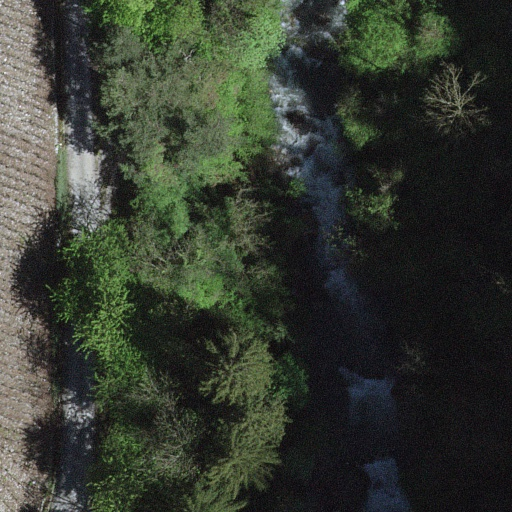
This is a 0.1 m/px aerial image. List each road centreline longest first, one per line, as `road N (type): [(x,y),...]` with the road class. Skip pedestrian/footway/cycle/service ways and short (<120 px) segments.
road 1 (unclassified): [(68,511),(81,454),(87,0)]
road 2 (track): [(148,0),(88,215)]
